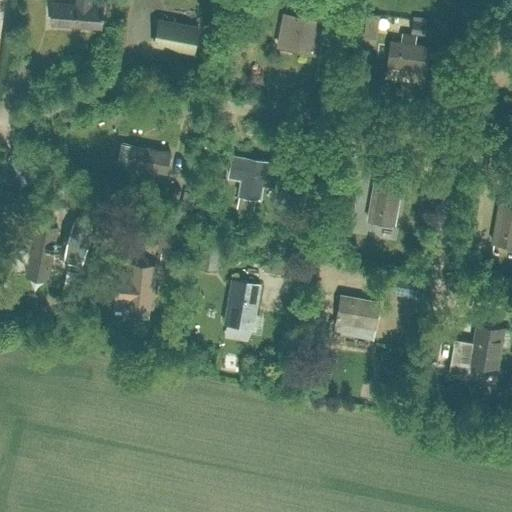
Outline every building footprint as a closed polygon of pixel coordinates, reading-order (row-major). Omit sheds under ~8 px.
[(4,0),(4,12),(15,12),(15,0),(4,0)] [(103,5),(92,4),(92,0),(74,0),(75,3),(53,1),(51,22),(101,25),(103,5)] [(317,51),(323,21),(285,13),(278,43),(317,51)] [(155,43),(193,50),(198,25),(159,18),(155,43)] [(494,33),(478,30),(473,60),(489,63),(494,33)] [(387,64),(424,69),(428,42),(415,41),(416,34),(402,32),(400,42),(391,40),(387,64)] [(2,67),(0,68),(0,82),(8,78),(2,67)] [(166,170),(170,151),(132,143),(128,163),(166,170)] [(242,176),(239,192),(259,196),(261,184),(275,187),(279,162),(233,154),(229,174),(242,176)] [(341,177),(336,201),(352,204),(357,180),(341,177)] [(376,179),(369,218),(393,222),(400,184),(376,179)] [(511,244),(511,204),(500,202),(493,241),(511,244)] [(80,233),(100,237),(104,213),(85,209),(80,233)] [(13,261),(14,262),(15,261),(17,260),(19,262),(19,263),(20,263),(22,262),(23,261),(24,261),(25,260),(26,259),(28,259),(26,273),(50,278),(53,267),(50,266),(53,250),(60,251),(61,243),(55,241),(58,226),(33,221),(29,238),(32,238),(30,252),(28,251),(27,250),(26,248),(25,247),(24,246),(23,245),(21,244),(20,244),(18,244),(17,244),(15,244),(14,245),(12,246),(11,247),(10,248),(9,250),(9,251),(9,253),(9,254),(9,256),(10,258),(11,259),(12,260),(13,261)] [(157,249),(180,252),(183,227),(160,224),(157,249)] [(196,265),(218,269),(222,243),(200,240),(196,265)] [(151,304),(154,264),(130,262),(129,274),(119,273),(117,297),(127,298),(127,302),(151,304)] [(390,273),(389,286),(412,288),(413,275),(390,273)] [(252,321),(259,281),(230,275),(223,315),(252,321)] [(379,301),(340,294),(334,330),(372,337),(379,301)] [(436,358),(442,322),(426,319),(419,355),(436,358)] [(509,328),(503,327),(503,325),(477,320),(470,361),(497,365),(500,343),(507,344),(509,342),(511,331),(509,328)]
